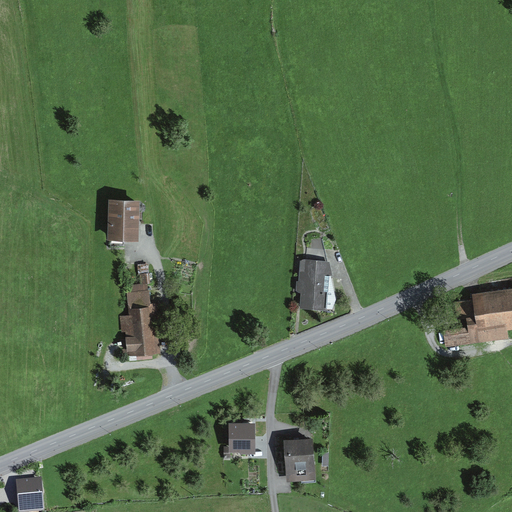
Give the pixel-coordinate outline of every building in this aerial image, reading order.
[(131,210),(102,209),(100,249),(130,250),(131,210)] [(323,270),(299,268),(295,316),(319,317),(323,270)] [(511,325),(511,290),(476,295),(480,323),(469,324),(470,333),(445,337),(446,344),(507,336),(505,326),(511,325)] [(153,312),(120,316),(122,333),(125,365),(158,361),(153,312)] [(253,424),(231,425),(231,450),(253,450),(253,424)] [(310,440),(285,442),(288,479),(313,477),(310,440)] [(40,480),(17,481),(20,511),(42,510),(40,480)]
